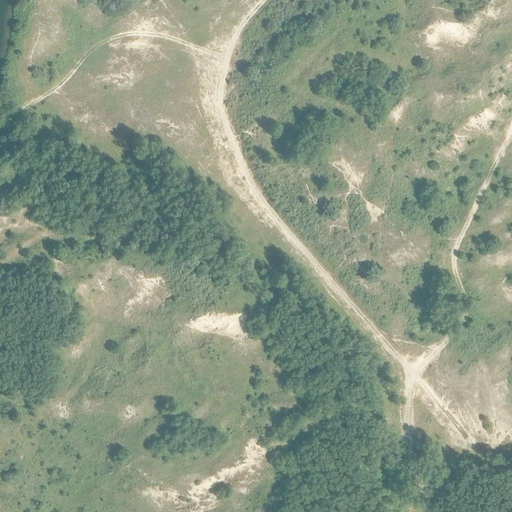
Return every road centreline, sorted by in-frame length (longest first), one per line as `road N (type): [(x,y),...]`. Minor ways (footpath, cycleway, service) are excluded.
road 1 (track): [(261,0),(219,58),(218,128),(263,211),(411,369)]
road 2 (track): [(430,511),(409,443),(411,369)]
